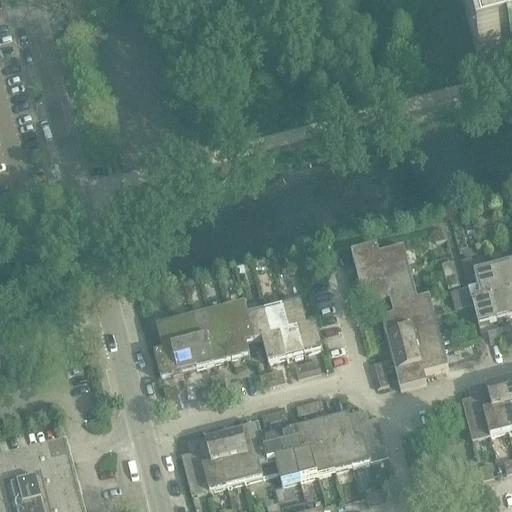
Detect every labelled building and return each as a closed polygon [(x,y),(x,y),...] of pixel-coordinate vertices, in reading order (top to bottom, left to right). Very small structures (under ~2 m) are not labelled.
[(511,0),(461,0),(482,79),(511,70),(511,0)] [(445,233),(433,236),(436,247),(448,244),(445,233)] [(377,250),(351,257),(356,275),(381,269),(383,277),(409,271),(404,252),(380,259),(377,250)] [(453,265),(442,269),(445,280),(456,277),(453,265)] [(499,296),(490,298),(496,324),(511,319),(511,311),(507,294),(511,292),(511,275),(510,266),(492,271),(499,296)] [(413,288),(409,271),(383,277),(381,269),(356,275),(361,293),(386,286),(388,295),(413,288)] [(480,300),(471,302),(478,328),(496,324),(490,298),(499,296),(492,271),(474,276),(480,300)] [(456,277),(445,280),(448,292),(460,289),(456,277)] [(418,305),(413,288),(388,295),(386,286),(361,293),(366,311),(390,305),(392,312),(418,306),(418,305)] [(418,306),(392,312),(394,320),(381,323),(386,342),(412,335),(409,326),(434,320),(430,302),(418,305),(418,306)] [(323,354),(316,328),(307,330),(301,306),(282,311),(289,336),(298,333),(304,359),(323,354)] [(245,308),(227,312),(233,337),(225,340),(231,365),(250,360),(247,348),(254,346),(247,319),(248,319),(245,308)] [(282,311),(265,315),(271,340),(280,338),(287,363),(304,359),(298,333),(289,336),(282,311)] [(227,312),(209,317),(216,342),(207,344),(214,369),(231,365),(225,340),(233,337),(227,312)] [(248,319),(247,319),(254,346),(262,344),(268,368),(287,363),(280,338),(271,340),(265,315),(248,319)] [(199,347),(190,349),(197,374),(214,369),(207,344),(216,342),(209,317),(192,321),(199,347)] [(412,335),(386,342),(391,359),(416,352),(414,344),(439,337),(434,320),(409,326),(412,335)] [(175,326),(181,351),(172,353),(179,379),(197,374),(190,349),(199,347),(192,321),(175,326)] [(163,355),(154,357),(161,383),(179,379),(172,353),(181,351),(175,326),(156,331),(163,355)] [(511,336),(510,330),(499,333),(502,345),(511,342),(511,336)] [(374,332),(362,336),(365,347),(377,344),(374,332)] [(499,333),(487,336),(490,348),(502,345),(499,333)] [(416,352),(391,359),(395,376),(421,370),(418,361),(444,355),(439,337),(414,344),(416,352)] [(377,344),(365,347),(368,359),(380,355),(377,344)] [(424,379),(448,373),(444,355),(418,361),(421,370),(395,376),(400,395),(427,388),(424,379)] [(307,368),(310,380),(321,377),(318,365),(307,368)] [(383,367),(371,370),(374,382),(386,379),(383,367)] [(307,368),(295,371),(298,383),(310,380),(307,368)] [(282,374),(271,377),(274,389),(285,386),(282,374)] [(271,377),(259,380),(262,392),(274,389),(271,377)] [(223,378),(211,381),(214,393),(226,389),(223,378)] [(386,379),(374,382),(377,393),(389,390),(386,379)] [(511,381),(503,384),(509,409),(501,411),(508,436),(511,435),(511,381)] [(485,388),(492,414),(484,416),(491,441),(508,436),(501,411),(509,409),(503,384),(485,388)] [(468,393),(470,403),(462,405),(472,446),(491,441),(484,416),(492,414),(485,388),(468,393)] [(226,389),(214,393),(217,404),(229,401),(226,389)] [(175,390),(163,394),(166,405),(178,402),(175,390)] [(178,402),(166,405),(169,417),(182,413),(178,402)] [(319,403),(308,406),(311,418),(322,415),(319,403)] [(308,406),(296,409),(299,421),(311,418),(308,406)] [(273,415),(276,427),(287,424),(284,412),(273,415)] [(273,415),(261,418),(264,430),(276,427),(273,415)] [(364,443),(370,468),(389,463),(378,423),(369,425),(367,415),(348,420),(355,445),(364,443)] [(348,420),(331,424),(337,450),(346,447),(353,473),(370,468),(364,443),(355,445),(348,420)] [(331,424),(313,429),(320,454),(329,452),(335,477),(353,473),(346,447),(337,450),(331,424)] [(313,429),(296,433),(302,459),(311,456),(318,482),(335,477),(329,452),(320,454),(313,429)] [(259,430),(241,435),(247,460),(239,462),(245,488),(263,483),(260,471),(268,469),(261,443),(262,442),(259,430)] [(296,433),(279,438),(285,463),(294,461),(300,486),(318,482),(311,456),(302,459),(296,433)] [(230,465),(221,467),(228,492),(245,488),(239,462),(247,460),(241,435),(223,439),(230,465)] [(262,442),(261,443),(268,469),(276,467),(282,491),(300,486),(294,461),(285,463),(279,438),(262,442)] [(228,492),(221,467),(230,465),(223,439),(206,444),(212,469),(204,471),(210,497),(228,492)] [(190,459),(181,461),(192,501),(210,497),(204,471),(212,469),(206,444),(187,449),(190,459)] [(511,463),(503,466),(506,478),(511,476),(511,463)] [(491,469),(479,472),(482,484),(494,481),(491,469)] [(0,511),(74,511),(74,507),(52,511),(38,511),(32,487),(20,490),(19,486),(0,490),(0,511)] [(377,495),(380,507),(392,504),(389,492),(377,495)] [(377,495),(365,498),(369,510),(380,507),(377,495)]
